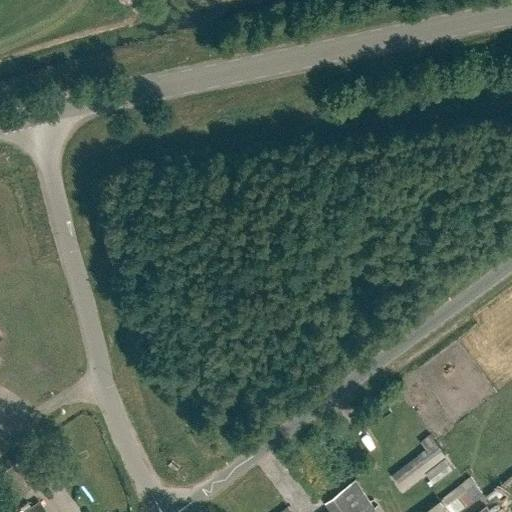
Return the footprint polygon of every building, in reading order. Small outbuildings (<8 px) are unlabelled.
[(223,437),(232,430),(227,423),(218,429),(223,437)] [(426,448),(392,474),(398,482),(441,448),(430,434),(420,441),(426,448)] [(0,472),(0,483),(12,499),(32,484),(15,461),(0,472)] [(457,511),(474,500),(462,483),(423,511),(377,511),(355,479),(324,500),(330,509),(325,511),(457,511)] [(46,511),(38,501),(22,511),(46,511)]
